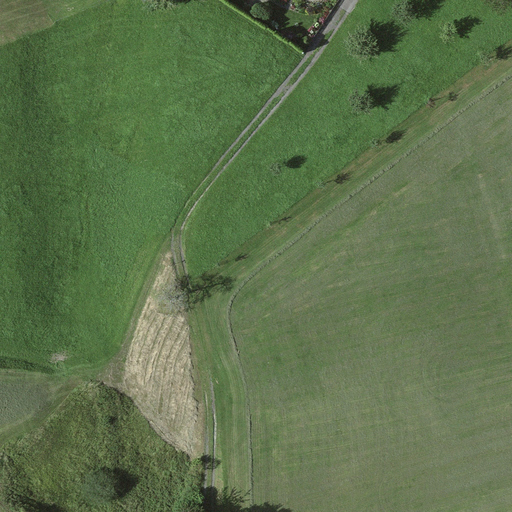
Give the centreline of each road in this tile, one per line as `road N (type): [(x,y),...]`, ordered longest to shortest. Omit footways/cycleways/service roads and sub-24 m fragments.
road 1 (track): [(350,0),(176,228)]
road 2 (track): [(176,228),(208,396),(208,511)]
